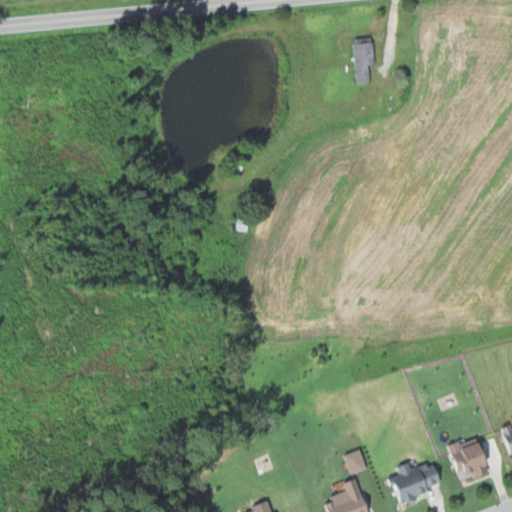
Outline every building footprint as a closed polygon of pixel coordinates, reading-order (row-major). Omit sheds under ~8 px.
[(377,64),(376,42),(356,43),(358,84),(372,83),(371,65),(377,64)] [(511,453),(511,424),(503,427),(511,453)] [(482,436),(452,447),(465,479),(476,475),(478,479),(495,472),(482,436)] [(346,455),(353,474),(369,468),(361,449),(346,455)] [(403,505),(421,499),(420,496),(431,492),(429,488),(444,483),(438,465),(416,473),(412,462),(398,467),(401,474),(394,477),(403,505)] [(347,491),(329,497),(333,511),(370,511),(360,478),(344,483),(347,491)] [(251,511),(275,511),(272,499),(254,505),(256,511),(251,511)]
